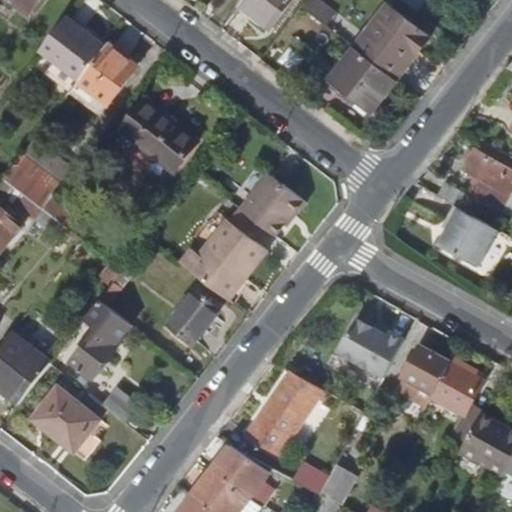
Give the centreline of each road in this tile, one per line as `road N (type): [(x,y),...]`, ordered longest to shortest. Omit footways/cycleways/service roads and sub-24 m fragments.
road 1 (residential): [(129,511),(338,242)]
road 2 (residential): [(142,0),(383,184)]
road 3 (residential): [(383,184),(511,24)]
road 4 (residential): [(338,242),(511,341)]
